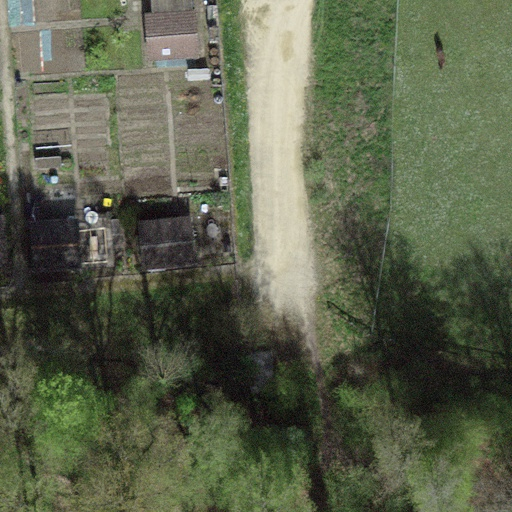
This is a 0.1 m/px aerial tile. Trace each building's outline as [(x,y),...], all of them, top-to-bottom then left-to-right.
[(146,57),(199,54),(197,6),(144,8),(146,57)] [(218,38),(217,23),(206,24),(207,38),(218,38)] [(197,262),(192,212),(137,217),(141,267),(197,262)] [(81,269),(79,215),(27,217),(30,271),(81,269)] [(244,352),(247,396),(273,394),(270,350),(244,352)]
